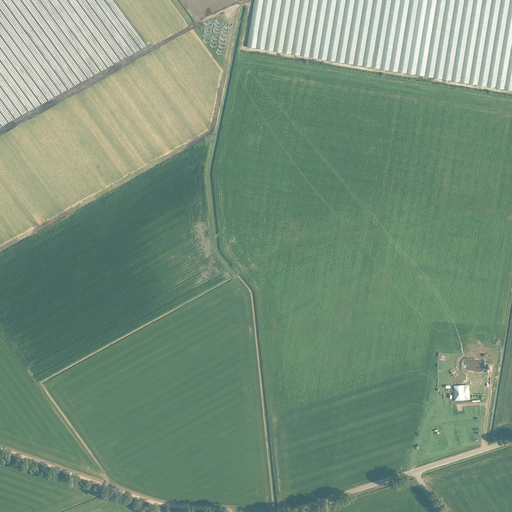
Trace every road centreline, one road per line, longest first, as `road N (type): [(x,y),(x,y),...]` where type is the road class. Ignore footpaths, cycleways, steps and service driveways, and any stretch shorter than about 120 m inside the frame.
road 1 (track): [(0,451),(152,504),(217,511)]
road 2 (unclassified): [(283,511),(420,471)]
